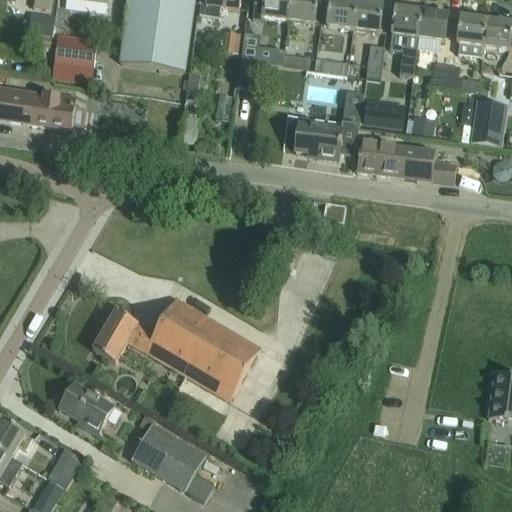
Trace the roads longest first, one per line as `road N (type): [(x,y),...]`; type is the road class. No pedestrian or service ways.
road 1 (tertiary): [(269,178),(0,140)]
road 2 (tertiary): [(511,212),(269,178)]
road 3 (residential): [(0,371),(94,195)]
road 4 (residential): [(94,195),(257,191),(269,178)]
